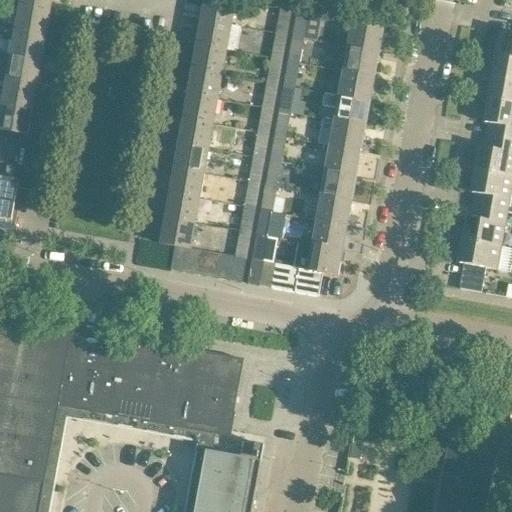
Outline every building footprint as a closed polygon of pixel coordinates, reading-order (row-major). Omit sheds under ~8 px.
[(52,0),(21,0),(20,6),(51,12),(52,0)] [(232,26),(236,2),(236,1),(229,0),(204,0),(201,20),(232,26)] [(46,36),(51,12),(20,6),(16,31),(46,36)] [(281,10),(276,35),(287,37),(292,11),(281,9),(281,10)] [(298,12),(293,38),(304,40),(309,15),(298,12)] [(242,27),(232,26),(201,20),(197,45),(227,50),(237,52),(242,27)] [(379,53),(384,28),(353,23),(349,48),(379,53)] [(42,61),(46,36),(16,31),(11,56),(42,61)] [(511,35),(501,33),(497,56),(494,55),(494,56),(511,58),(511,35)] [(276,35),(272,59),(283,61),(287,37),(276,35)] [(293,38),(288,62),(300,64),(304,40),(293,38)] [(223,75),(227,50),(197,45),(192,70),(223,75)] [(349,48),(344,73),(375,78),(379,53),(349,48)] [(42,61),(11,56),(7,80),(37,86),(42,61)] [(497,57),(493,79),(511,82),(511,58),(494,56),(497,57)] [(278,86),(283,61),(272,59),(267,84),(278,86)] [(288,62),(284,87),(295,89),(300,64),(288,62)] [(192,70),(188,95),(218,100),(223,75),(192,70)] [(344,73),(339,98),(370,103),(375,78),(344,73)] [(37,86),(7,80),(0,79),(0,93),(4,94),(2,105),(33,111),(37,86)] [(511,105),(511,82),(493,79),(489,101),(486,100),(486,101),(511,105)] [(267,84),(263,109),(274,111),(278,86),(267,84)] [(291,114),(295,89),(284,87),(279,112),(291,114)] [(188,95),(183,120),(214,125),(218,100),(188,95)] [(337,112),(335,122),(366,127),(370,103),(339,98),(325,95),(322,110),(337,112)] [(489,125),(487,137),(511,141),(511,105),(486,101),(489,102),(484,124),(489,125)] [(0,117),(0,131),(28,136),(33,111),(2,105),(0,117)] [(269,136),(274,111),(263,109),(258,134),(269,136)] [(286,139),(291,114),(279,112),(275,137),(286,139)] [(209,150),(214,125),(183,120),(179,144),(209,150)] [(318,145),(330,148),(361,153),(366,127),(335,122),(323,120),(318,145)] [(269,136),(258,134),(236,130),(232,155),(254,159),(265,161),(269,136)] [(281,164),(286,139),(275,137),(270,162),(281,164)] [(474,170),(474,171),(511,177),(511,141),(487,137),(485,149),(480,148),(476,171),(474,170)] [(0,220),(12,222),(15,203),(35,207),(46,147),(0,139),(0,220)] [(179,144),(174,169),(205,175),(209,150),(179,144)] [(330,148),(326,172),(356,178),(361,153),(330,148)] [(260,185),(265,161),(254,159),(249,183),(260,185)] [(270,162),(266,186),(277,188),(281,164),(270,162)] [(174,169),(169,194),(200,200),(205,175),(174,169)] [(477,195),(475,207),(508,213),(511,189),(511,177),(474,171),(474,172),(476,172),(472,194),(477,195)] [(326,172),(321,197),(352,203),(356,178),(326,172)] [(256,210),(260,185),(249,183),(245,208),(256,210)] [(272,213),(277,188),(266,186),(261,211),(272,213)] [(169,194),(165,219),(196,224),(200,200),(169,194)] [(321,197),(317,222),(347,227),(352,203),(321,197)] [(502,248),(508,213),(475,207),(473,219),(467,219),(464,241),(461,241),(502,248)] [(251,235),(256,210),(245,208),(240,233),(251,235)] [(268,238),(272,213),(261,211),(257,236),(268,238)] [(191,251),(191,250),(196,224),(165,219),(160,245),(175,248),(187,250),(191,251)] [(317,222),(312,247),(343,252),(347,227),(317,222)] [(240,233),(235,259),(246,261),(251,235),(240,233)] [(252,262),(263,264),(268,238),(257,236),(252,262)] [(464,266),(460,290),(482,294),(486,269),(498,271),(502,248),(461,241),(461,242),(463,242),(459,265),(464,266)] [(338,277),(343,252),(312,247),(299,244),(294,269),(300,270),(295,294),(319,298),(323,274),(338,277)] [(171,271),(183,273),(187,250),(175,248),(171,271)] [(183,273),(195,275),(199,251),(191,250),(191,251),(187,250),(183,273)] [(195,275),(207,278),(211,254),(199,251),(195,275)] [(207,278),(219,280),(223,256),(211,254),(207,278)] [(230,282),(235,259),(235,258),(223,256),(219,280),(230,282)] [(242,284),(246,261),(235,259),(230,282),(242,284)] [(248,285),(260,287),(264,264),(263,264),(252,262),(248,285)] [(264,263),(264,264),(260,287),(272,290),(276,266),(264,263)] [(272,290),(284,292),(289,268),(276,266),(272,290)] [(284,292),(295,294),(300,270),(294,269),(289,268),(284,292)] [(87,407),(95,408),(108,336),(73,330),(0,316),(0,511),(39,511),(59,407),(86,412),(87,407)] [(96,414),(121,418),(135,341),(108,336),(95,408),(97,408),(96,414)] [(145,423),(148,423),(162,346),(135,341),(121,418),(135,421),(136,415),(146,417),(145,423)] [(171,428),(175,428),(189,351),(162,346),(148,423),(162,426),(163,420),(172,422),(171,428)] [(216,356),(189,351),(175,428),(191,431),(192,424),(203,426),(216,356)] [(203,426),(231,432),(244,361),(216,356),(203,426)] [(252,511),(264,447),(244,443),(241,459),(206,453),(195,511),(252,511)] [(486,511),(496,464),(454,456),(456,448),(447,447),(435,511),(486,511)]
